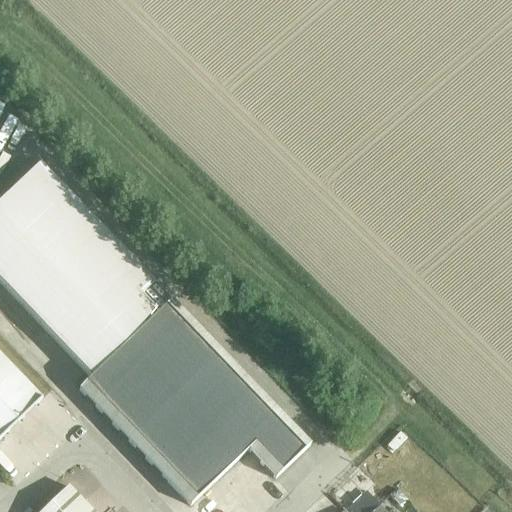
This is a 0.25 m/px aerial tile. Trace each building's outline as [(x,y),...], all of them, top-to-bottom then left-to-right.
[(309,447),(170,303),(157,316),(140,300),(155,287),(39,166),(0,202),(0,286),(90,380),(78,392),(189,508),(247,452),(274,481),(309,447)] [(0,439),(41,400),(0,357),(0,439)] [(341,446),(348,457),(360,449),(353,438),(341,446)] [(76,511),(84,505),(67,488),(42,511),(76,511)] [(396,491),(390,496),(400,506),(405,500),(396,491)]
